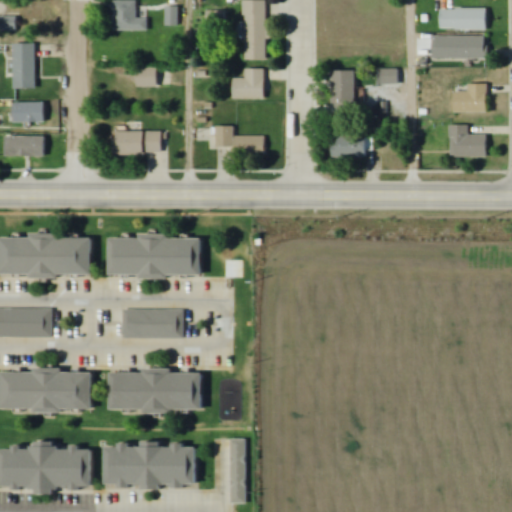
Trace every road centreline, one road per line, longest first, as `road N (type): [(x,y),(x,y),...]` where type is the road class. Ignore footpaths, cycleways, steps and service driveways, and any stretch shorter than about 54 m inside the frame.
road 1 (secondary): [(511,196),(0,195)]
road 2 (residential): [(78,196),(78,0)]
road 3 (residential): [(300,196),(300,0)]
